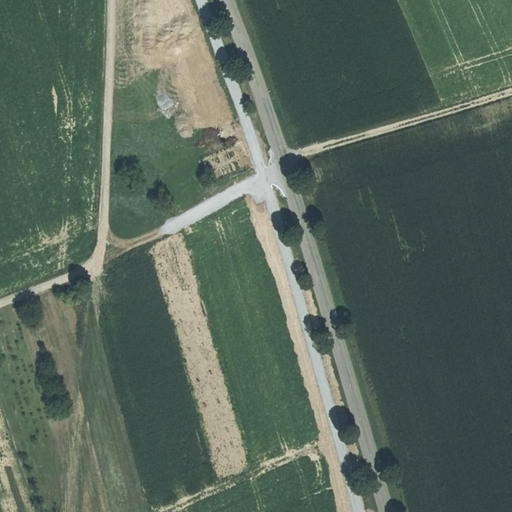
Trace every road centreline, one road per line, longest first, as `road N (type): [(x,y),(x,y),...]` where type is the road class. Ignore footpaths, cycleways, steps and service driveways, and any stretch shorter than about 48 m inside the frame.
road 1 (tertiary): [(225,0),(391,511)]
road 2 (track): [(114,0),(103,264)]
road 3 (track): [(511,91),(282,160)]
road 4 (track): [(337,435),(165,511)]
